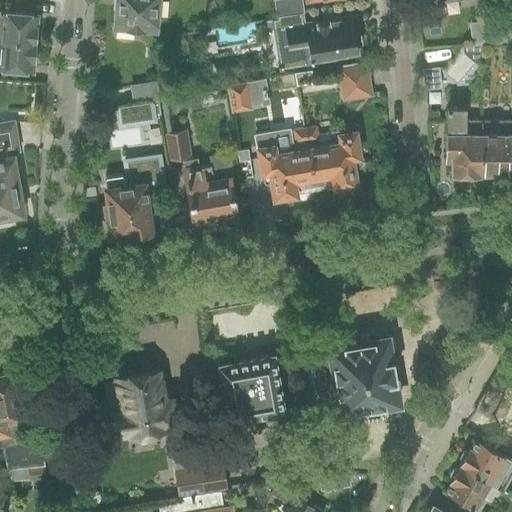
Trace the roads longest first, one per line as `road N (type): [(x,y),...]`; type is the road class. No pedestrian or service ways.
road 1 (tertiary): [(45,304),(419,252)]
road 2 (residential): [(71,0),(45,304)]
road 3 (residential): [(419,252),(387,0)]
road 4 (residential): [(385,511),(511,303)]
